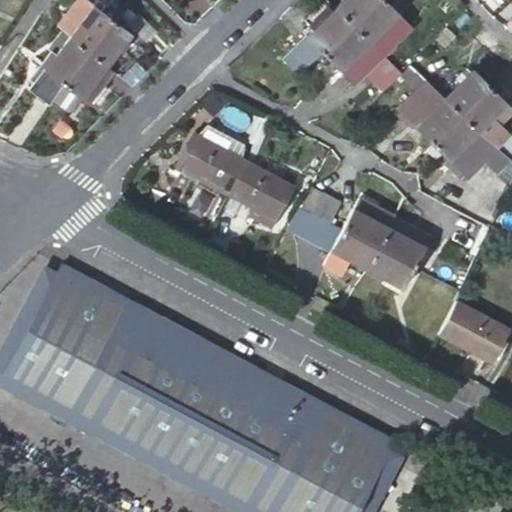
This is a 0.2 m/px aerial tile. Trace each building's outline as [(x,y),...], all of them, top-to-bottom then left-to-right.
[(87,51),(111,19),(100,12),(105,5),(97,0),(95,0),(92,5),(85,0),(76,0),(57,25),(69,34),(68,35),(87,51)] [(341,0),(335,6),(352,23),(374,0),(341,0)] [(382,0),(374,0),(352,23),(382,53),(409,27),(382,0)] [(352,23),(335,6),(284,57),(298,73),(322,53),(352,23)] [(130,34),(111,19),(87,51),(104,66),(130,34)] [(362,70),(382,91),(399,75),(401,73),(382,53),(352,23),(322,53),(350,82),(362,70)] [(27,89),(48,104),(62,83),(87,51),(68,35),(64,32),(28,80),(32,83),(27,89)] [(87,51),(62,83),(80,97),(81,96),(88,101),(93,105),(106,87),(101,83),(111,71),(104,66),(87,51)] [(396,107),(431,142),(459,114),(443,96),(443,95),(408,64),(401,73),(399,75),(414,89),(396,107)] [(459,114),(488,86),(471,69),(443,95),(443,96),(459,114)] [(511,110),(504,103),(488,86),(459,114),(476,130),(476,131),(495,146),(507,134),(498,124),(511,110)] [(495,146),(476,131),(476,130),(459,114),(431,142),(465,178),(482,159),(496,172),(510,157),(495,146)] [(196,134),(241,158),(245,146),(205,125),(196,134)] [(174,166),(227,194),(246,161),(241,158),(196,134),(192,132),(174,166)] [(246,161),(227,194),(260,212),(255,220),(269,227),(292,185),(246,161)] [(310,186),(300,207),(327,221),(339,201),(310,186)] [(300,207),(298,206),(288,223),(330,248),(324,257),(338,265),(343,256),(364,268),(376,247),(340,228),(327,221),(300,207)] [(387,226),(385,225),(352,207),(340,228),(376,247),(387,226)] [(412,267),(424,245),(434,224),(406,210),(395,230),(387,226),(376,247),(412,267)] [(487,226),(482,223),(469,252),(474,254),(487,226)] [(412,267),(429,275),(441,254),(424,245),(412,267)] [(364,268),(367,269),(388,280),(385,285),(398,292),(412,267),(376,247),(364,268)] [(380,463),(392,440),(317,400),(169,321),(59,263),(59,264),(47,286),(380,463)] [(270,511),(354,511),(380,463),(47,286),(3,371),(270,511)] [(508,327),(453,299),(435,335),(490,362),(493,358),(497,360),(506,342),(501,339),(508,327)]
